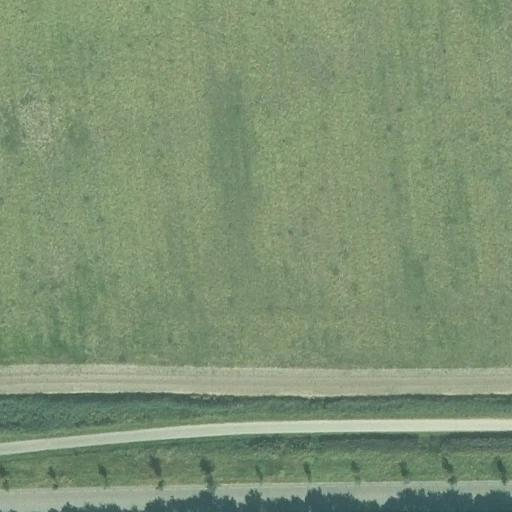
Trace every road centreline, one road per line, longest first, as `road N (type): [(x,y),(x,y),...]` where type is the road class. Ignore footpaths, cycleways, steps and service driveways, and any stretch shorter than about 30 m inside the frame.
road 1 (unclassified): [(0,446),(221,427),(511,423)]
road 2 (tertiary): [(0,511),(511,496)]
